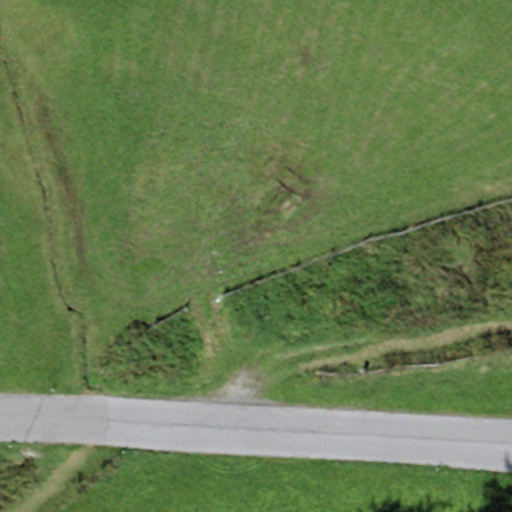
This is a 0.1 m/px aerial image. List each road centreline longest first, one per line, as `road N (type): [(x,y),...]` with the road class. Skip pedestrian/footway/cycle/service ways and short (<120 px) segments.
road 1 (tertiary): [(0,415),(511,445)]
road 2 (track): [(125,423),(10,511)]
